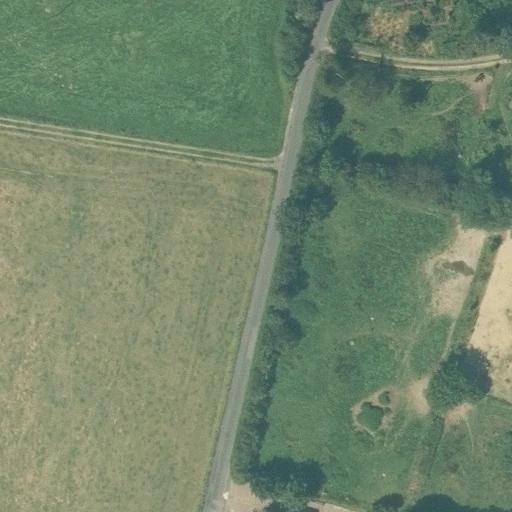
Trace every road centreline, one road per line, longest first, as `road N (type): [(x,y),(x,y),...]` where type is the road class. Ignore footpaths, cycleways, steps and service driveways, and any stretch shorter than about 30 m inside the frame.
road 1 (unclassified): [(215,511),(300,113),(333,0)]
road 2 (track): [(289,171),(0,123)]
